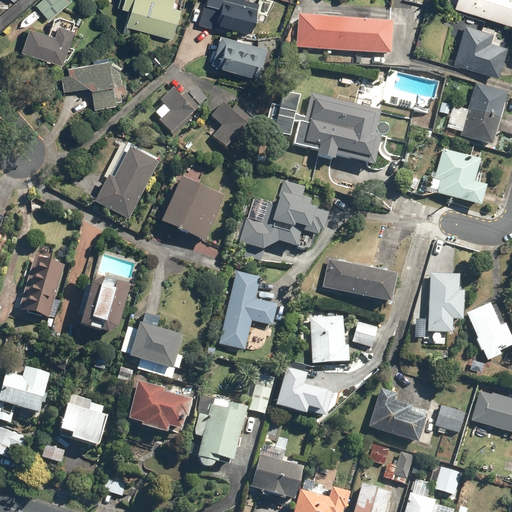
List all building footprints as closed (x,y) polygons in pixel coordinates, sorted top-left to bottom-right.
[(39,0),(34,5),(47,20),(70,0),(39,0)] [(129,11),(124,26),(171,39),(179,9),(171,7),(172,0),(122,0),(120,9),(129,11)] [(203,3),(197,25),(213,29),(215,24),(249,33),(252,21),(254,22),(259,4),(244,0),(205,0),(205,3),(203,3)] [(511,25),(511,21),(511,0),(457,0),(455,8),(511,25)] [(390,54),(393,21),(298,15),(296,48),(390,54)] [(489,42),(492,33),(464,25),(452,65),(497,77),(506,47),(489,42)] [(27,28),(19,52),(60,66),(72,31),(57,26),(53,36),(27,28)] [(220,35),(211,65),(258,79),(267,49),(220,35)] [(60,75),(63,91),(90,87),(94,110),(116,106),(116,102),(121,101),(119,94),(124,94),(120,71),(108,64),(108,61),(66,68),(68,74),(60,75)] [(434,105),(440,82),(407,73),(401,96),(434,105)] [(489,147),(506,93),(474,84),(458,137),(489,147)] [(196,86),(188,93),(198,105),(206,98),(196,86)] [(169,111),(158,121),(170,134),(199,107),(186,93),(180,98),(172,89),(159,101),(169,111)] [(375,132),(380,112),(352,105),(354,99),(338,95),(337,100),(311,94),(306,115),(300,113),(296,130),(292,129),(289,144),(301,147),(300,153),(335,161),(336,155),(374,165),(382,134),(375,132)] [(250,101),(243,109),(255,119),(262,110),(250,101)] [(222,124),(213,135),(227,147),(252,117),(236,105),(232,109),(223,102),(212,116),(222,124)] [(108,175),(94,203),(128,221),(159,162),(130,147),(114,178),(108,175)] [(472,182),(479,160),(442,149),(432,180),(438,182),(434,193),(478,207),(485,186),(472,182)] [(182,176),(161,221),(205,242),(226,196),(182,176)] [(248,220),(238,253),(261,260),(265,247),(279,240),(297,245),(301,233),(318,238),(320,232),(324,233),(330,213),(309,206),(312,198),(301,194),(303,186),(284,180),(276,205),(269,203),(262,225),(248,220)] [(35,256),(19,309),(48,318),(64,265),(35,256)] [(327,258),(320,287),(389,303),(395,274),(327,258)] [(235,271),(218,344),(245,350),(252,321),(272,325),(277,304),(254,299),(259,277),(235,271)] [(449,321),(460,321),(461,292),(456,292),(457,276),(427,274),(425,321),(411,320),(409,340),(424,341),(424,333),(449,335),(449,321)] [(82,316),(80,324),(109,333),(118,328),(130,284),(103,276),(86,286),(78,315),(82,316)] [(464,314),(484,362),(498,356),(496,350),(511,344),(502,324),(496,327),(487,305),(464,314)] [(308,318),(310,364),(346,363),(346,347),(342,347),(341,317),(308,318)] [(128,326),(121,352),(141,358),(138,369),(171,379),(185,334),(141,321),(138,329),(128,326)] [(355,321),(349,343),(369,349),(375,327),(355,321)] [(6,372),(0,390),(0,420),(9,424),(15,407),(38,414),(50,374),(24,366),(21,376),(6,372)] [(283,370),(273,406),(304,414),(305,411),(323,416),(329,393),(300,385),(302,375),(283,370)] [(258,373),(248,410),(264,414),(274,377),(258,373)] [(138,380),(128,419),(141,422),(140,425),(168,433),(169,427),(182,430),(185,417),(188,418),(193,398),(163,390),(164,387),(138,380)] [(377,389),(364,428),(414,444),(423,417),(406,412),(408,406),(393,401),(395,395),(377,389)] [(511,397),(479,389),(471,420),(511,431),(511,397)] [(59,429),(72,433),(71,438),(95,445),(98,443),(110,407),(70,394),(59,429)] [(202,437),(197,457),(200,458),(199,461),(200,464),(203,466),(207,467),(211,467),(214,465),(215,462),(230,466),(247,408),(213,398),(208,416),(199,413),(193,434),(202,437)] [(438,406),(431,427),(456,434),(463,413),(438,406)] [(0,456),(6,459),(11,447),(20,451),(26,436),(0,425),(0,456)] [(372,442),(366,461),(381,466),(387,447),(372,442)] [(45,445),(41,457),(59,464),(64,452),(45,445)] [(398,452),(390,477),(403,481),(410,456),(398,452)] [(259,454),(249,487),(292,500),(302,467),(259,454)] [(437,467),(430,489),(450,495),(457,473),(437,467)] [(129,478),(110,472),(103,491),(122,498),(129,478)] [(359,483),(351,511),(382,511),(389,492),(359,483)] [(299,489),(291,511),(340,511),(341,510),(342,510),(348,492),(330,487),(327,498),(299,489)]
